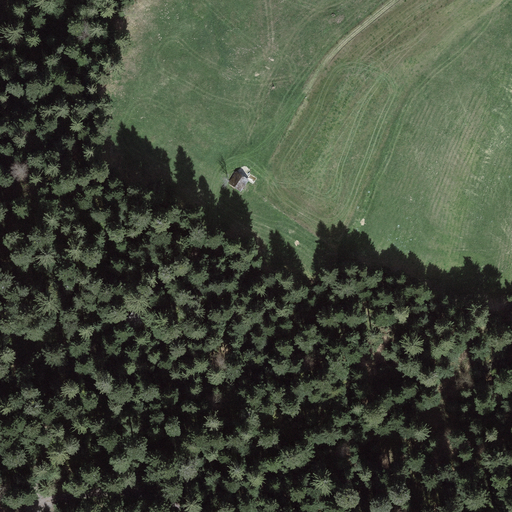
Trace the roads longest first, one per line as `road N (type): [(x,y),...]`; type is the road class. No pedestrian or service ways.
road 1 (track): [(395,0),(334,51),(216,175),(205,237),(125,303),(80,355),(51,411),(29,511)]
road 2 (track): [(34,511),(69,497),(122,491),(186,511)]
